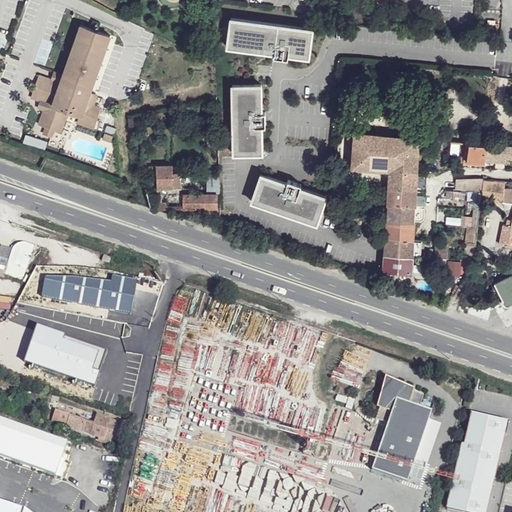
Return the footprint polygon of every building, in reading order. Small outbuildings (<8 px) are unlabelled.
[(305,61),(309,32),(228,19),(224,48),(271,55),(270,59),(284,61),(284,57),(305,61)] [(74,125),(90,130),(96,110),(89,107),(93,97),(86,94),(107,36),(78,25),(60,76),(51,72),(49,81),(37,76),(29,98),(36,101),(34,109),(40,111),(35,125),(42,128),(40,135),(48,138),(50,131),(57,133),(64,113),(76,117),(74,125)] [(232,155),(261,155),(261,134),(261,128),(264,127),(264,114),(261,113),(261,86),(232,86),(232,155)] [(219,136),(218,121),(180,122),(180,129),(206,130),(207,136),(219,136)] [(390,169),(418,171),(419,144),(423,144),(424,139),(355,132),(352,167),(390,170),(390,169)] [(98,142),(105,145),(108,138),(100,135),(98,142)] [(485,160),(487,144),(470,143),(468,160),(485,162),(485,160)] [(511,145),(487,144),(485,160),(489,160),(488,164),(494,165),(494,161),(505,162),(505,157),(511,157),(511,145)] [(150,190),(180,188),(180,182),(178,180),(178,173),(173,174),(173,166),(149,168),(150,190)] [(417,173),(418,171),(390,169),(390,170),(389,183),(417,185),(417,173)] [(417,185),(426,186),(427,174),(417,173),(417,185)] [(219,195),(219,175),(205,175),(205,195),(215,195),(219,195)] [(313,227),(323,200),(297,190),(298,187),(285,182),(284,185),(258,175),(248,202),(313,227)] [(468,190),(482,191),(483,191),(484,179),(478,178),(468,178),(459,181),(458,189),(468,190)] [(482,191),(481,201),(511,203),(511,202),(511,188),(504,188),(505,180),(484,179),(483,191),(482,191)] [(417,185),(389,183),(388,203),(416,205),(417,185)] [(480,208),(481,201),(482,191),(468,190),(467,199),(473,200),(472,208),(474,208),(480,208)] [(157,209),(158,209),(165,209),(164,204),(160,203),(159,195),(156,195),(157,209)] [(215,195),(205,195),(183,195),(183,209),(216,209),(215,195)] [(416,205),(388,203),(387,221),(415,223),(416,205)] [(387,221),(386,238),(414,240),(415,223),(387,221)] [(509,231),(510,225),(503,223),(501,230),(509,231)] [(511,253),(511,225),(510,225),(509,231),(501,230),(497,250),(511,253)] [(475,253),(478,226),(473,226),(467,226),(465,252),(475,253)] [(386,238),(385,254),(413,256),(413,246),(414,240),(386,238)] [(0,244),(0,277),(4,279),(7,275),(23,280),(33,244),(23,241),(16,242),(12,248),(0,245),(0,244)] [(413,246),(413,256),(421,256),(422,247),(413,246)] [(436,248),(435,257),(449,258),(449,249),(436,248)] [(385,254),(384,270),(412,273),(413,256),(385,254)] [(70,275),(46,275),(41,295),(79,304),(108,308),(132,313),(137,278),(113,274),(113,279),(70,275)] [(511,274),(494,283),(501,299),(501,302),(502,304),(505,305),(508,305),(511,303),(511,274)] [(106,349),(38,322),(24,359),(95,384),(106,349)] [(108,391),(124,396),(129,379),(114,374),(108,391)] [(371,469),(406,482),(432,412),(420,408),(424,395),(413,391),(414,391),(389,382),(376,418),(388,423),(371,469)] [(117,407),(129,412),(131,405),(119,401),(117,407)] [(68,415),(54,410),(50,421),(65,426),(68,415)] [(69,440),(0,414),(0,454),(57,475),(69,440)] [(485,511),(506,422),(471,414),(464,446),(462,445),(447,508),(462,511),(485,511)] [(85,420),(69,415),(65,426),(82,431),(85,420)] [(102,441),(109,443),(116,421),(98,415),(94,423),(85,420),(82,431),(103,438),(102,441)] [(0,497),(0,511),(32,511),(26,507),(0,497)]
